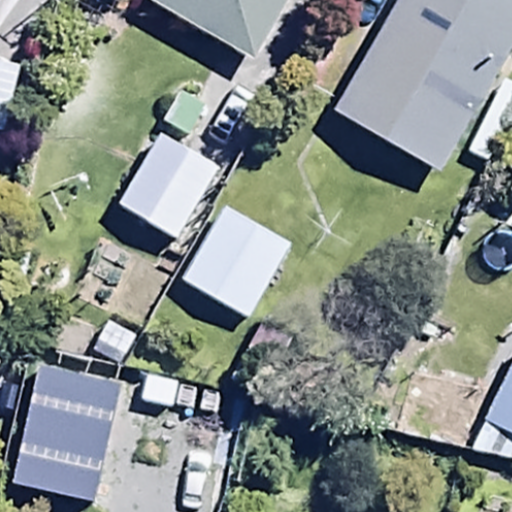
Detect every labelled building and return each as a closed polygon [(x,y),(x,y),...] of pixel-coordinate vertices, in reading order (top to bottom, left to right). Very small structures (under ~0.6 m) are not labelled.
[(141,0),(139,4),(249,64),(283,0),(141,0)] [(511,0),(390,0),(326,115),(435,176),(511,39),(511,0)] [(170,244),(213,172),(151,135),(108,207),(170,244)] [(285,244),(216,207),(174,285),(243,322),(285,244)] [(511,349),(479,420),(511,434),(511,349)] [(330,448),(290,440),(280,492),(320,499),(330,448)]
